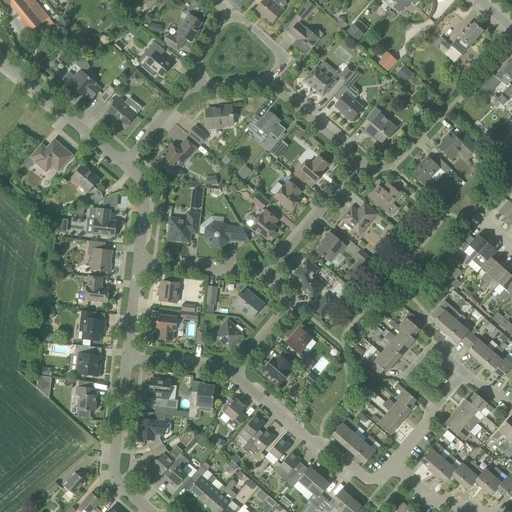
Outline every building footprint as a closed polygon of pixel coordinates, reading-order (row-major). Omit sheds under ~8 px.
[(4,0),(29,34),(39,26),(49,18),(34,0),(4,0)] [(144,0),(143,2),(150,9),(159,0),(144,0)] [(260,0),(262,2),(255,11),(261,16),(262,14),(273,23),(283,10),(271,0),(260,0)] [(315,7),(309,1),(297,15),(303,20),(315,7)] [(393,8),(399,13),(404,7),(400,3),(398,2),(393,8)] [(169,34),(165,41),(178,50),(186,38),(192,42),(197,34),(195,33),(202,23),(189,15),(178,33),(175,38),(169,34)] [(39,26),(45,33),(54,25),(49,18),(39,26)] [(150,22),(148,30),(154,32),(156,24),(150,22)] [(293,29),(289,33),(291,34),(294,37),(297,40),(294,44),(298,48),(306,54),(311,48),(319,39),(319,38),(313,33),(312,33),(311,32),(307,29),(306,30),(298,23),(293,29)] [(470,28),(467,26),(453,43),(458,48),(464,41),(470,46),(483,31),(474,24),(470,28)] [(346,32),(358,42),(365,35),(353,25),(346,32)] [(455,63),(462,55),(441,37),(434,44),(455,63)] [(120,53),(124,47),(117,41),(113,47),(120,53)] [(153,76),(156,72),(162,77),(172,66),(161,56),(165,51),(154,42),(145,52),(151,57),(143,67),(153,76)] [(387,72),(397,62),(387,53),(378,63),(387,72)] [(83,57),(76,63),(82,70),(89,64),(83,57)] [(504,68),(495,77),(507,87),(511,80),(511,61),(505,69),(504,68)] [(323,96),(335,82),(317,66),(305,81),(323,96)] [(339,77),(345,82),(347,80),(355,72),(354,72),(349,67),(348,66),(340,75),(338,77),(339,77)] [(404,66),(397,74),(406,82),(413,73),(404,66)] [(69,73),(63,79),(85,98),(86,96),(91,100),(101,89),(95,84),(96,83),(80,70),(74,77),(69,73)] [(135,73),(129,80),(133,83),(139,83),(142,79),(135,73)] [(481,96),(494,81),(488,76),(475,91),(481,96)] [(336,94),(334,96),(339,101),(334,106),(347,116),(347,118),(349,120),(351,120),(352,121),(358,115),(362,114),(361,106),(354,101),(359,95),(359,91),(355,87),(353,85),(347,80),(345,82),(336,93),(336,94)] [(112,96),(116,91),(110,85),(106,90),(112,96)] [(511,86),(511,85),(497,101),(498,102),(503,106),(508,100),(511,96),(511,97),(511,86)] [(125,103),(119,98),(105,115),(111,120),(113,118),(125,128),(130,121),(131,122),(133,118),(136,115),(124,105),(125,103)] [(206,110),(207,129),(224,128),(224,125),(233,125),(232,106),(220,107),(220,109),(206,110)] [(397,129),(379,114),(381,112),(376,107),(366,119),(371,123),(364,131),(370,136),(372,134),(382,143),(388,137),(389,139),(397,129)] [(254,118),(247,126),(256,134),(260,129),(268,136),(274,128),(279,123),(281,121),(278,118),(270,112),(269,111),(265,115),(262,119),(261,120),(256,116),(254,118)] [(200,144),(207,137),(195,126),(188,134),(200,144)] [(463,134),(458,139),(451,132),(443,141),(444,143),(439,148),(451,160),(460,151),(467,158),(476,147),(463,134)] [(42,143),(30,158),(35,162),(35,163),(44,170),(49,164),(52,167),(58,172),(73,155),(63,147),(62,149),(59,146),(60,145),(58,143),(54,140),(47,148),(42,143)] [(163,155),(161,153),(155,161),(172,175),(180,181),(185,174),(178,168),(186,159),(187,159),(196,149),(186,140),(177,150),(172,145),(163,155)] [(280,141),(271,152),(276,157),(285,146),(280,141)] [(455,163),(462,154),(459,152),(452,160),(455,163)] [(318,156),(313,162),(310,160),(306,165),(303,163),(294,175),(304,183),(309,178),(315,183),(324,172),(323,171),(328,165),(318,156)] [(438,157),(434,162),(428,156),(422,162),(424,163),(413,174),(425,186),(431,187),(434,184),(432,178),(431,177),(440,168),(446,174),(451,169),(438,157)] [(476,156),(472,161),(477,165),(481,161),(476,156)] [(83,165),(72,178),(88,192),(99,179),(83,165)] [(241,170),(237,174),(244,180),(252,171),(247,167),(243,171),(241,170)] [(215,181),(207,182),(208,187),(218,185),(216,176),(214,176),(215,181)] [(284,186),(274,197),(291,211),(300,200),(297,197),(302,192),(289,181),(284,186)] [(386,212),(392,204),(400,194),(387,183),(382,189),(380,187),(377,191),(376,189),(369,197),(386,212)] [(90,197),(92,203),(104,199),(101,192),(98,190),(94,195),(90,197)] [(258,194),(252,201),(262,210),(268,203),(258,194)] [(502,220),(505,223),(511,215),(511,203),(509,201),(499,212),(504,217),(502,220)] [(377,214),(364,203),(366,205),(359,213),(352,207),(341,220),(359,235),(377,214)] [(83,217),(84,208),(72,213),(72,215),(83,217)] [(94,220),(92,234),(93,234),(100,235),(100,236),(106,237),(107,236),(115,237),(117,221),(109,220),(110,211),(111,210),(97,209),(96,209),(95,218),(94,218),(94,220)] [(250,228),(257,233),(258,235),(260,233),(267,239),(270,236),(271,237),(275,232),(274,231),(277,228),(274,225),(278,220),(264,209),(256,219),(252,216),(249,216),(246,219),(246,223),(251,226),(250,228)] [(184,220),(170,218),(169,225),(168,225),(167,233),(168,233),(168,240),(176,241),(176,242),(177,242),(177,241),(181,242),(181,243),(181,242),(190,243),(191,233),(199,234),(200,228),(200,226),(201,214),(188,212),(187,219),(187,220),(184,220)] [(214,223),(207,228),(206,238),(211,245),(221,246),(228,241),(228,238),(231,240),(250,242),(242,228),(224,226),(223,224),(214,223)] [(325,241),(322,244),(317,251),(328,260),(331,263),(346,246),(330,233),(324,240),(325,241)] [(467,238),(459,247),(464,252),(466,249),(469,246),(475,250),(469,257),(464,263),(467,266),(468,265),(473,260),(491,239),(487,236),(484,240),(479,235),(477,237),(474,240),(469,235),(467,238)] [(482,268),(481,268),(487,262),(491,257),(497,251),(492,246),(495,242),(491,239),(473,260),(482,268)] [(361,240),(358,245),(363,249),(367,245),(361,240)] [(106,243),(90,241),(88,255),(93,256),(91,270),(111,272),(112,264),(111,264),(112,251),(105,250),(106,243)] [(355,257),(358,260),(351,269),(359,275),(367,267),(373,259),(361,249),(355,257)] [(481,279),(485,282),(503,262),(499,259),(496,262),(491,257),(487,262),(481,268),(487,273),(481,279)] [(302,289),(313,299),(323,287),(315,280),(313,276),(318,270),(307,260),(295,273),(302,289)] [(483,285),(480,288),(484,291),(486,288),(489,286),(494,280),(499,284),(509,273),(506,271),(504,268),(507,265),(503,262),(485,282),(483,285)] [(505,289),(499,295),(496,299),(500,302),(503,298),(511,288),(511,275),(509,273),(499,284),(505,289)] [(101,288),(102,278),(89,276),(87,286),(85,300),(107,303),(109,289),(101,288)] [(451,285),(456,289),(462,283),(456,279),(451,285)] [(179,283),(167,282),(162,281),(160,301),(177,303),(179,283)] [(217,287),(208,286),(206,304),(215,305),(217,287)] [(511,288),(503,298),(507,301),(511,295),(511,288)] [(467,289),(463,293),(468,297),(472,293),(467,289)] [(240,311),(241,310),(252,319),(264,304),(247,290),(242,296),(240,293),(236,297),(238,299),(232,305),(240,311)] [(311,310),(321,319),(336,302),(326,293),(311,310)] [(458,311),(445,300),(431,316),(436,320),(433,322),(442,330),(453,317),(458,311)] [(194,312),(195,305),(183,304),(182,311),(194,312)] [(80,329),(80,331),(84,331),(83,339),(100,341),(101,333),(101,330),(104,330),(105,320),(93,319),(94,312),(95,313),(95,312),(94,312),(82,311),(82,318),(80,329)] [(194,312),(182,311),(181,311),(181,319),(197,321),(198,313),(194,312)] [(492,318),(498,323),(503,317),(498,312),(492,318)] [(401,327),(413,338),(420,330),(417,327),(421,322),(412,314),(408,319),(401,327)] [(156,329),(159,329),(161,329),(160,340),(172,341),(173,330),(176,331),(177,317),(158,315),(156,329)] [(466,318),(463,315),(457,321),(453,317),(442,330),(450,337),(461,324),(466,318)] [(503,317),(498,323),(503,327),(508,321),(503,317)] [(391,319),(388,322),(389,324),(393,327),(399,333),(397,335),(396,336),(396,337),(395,337),(408,348),(414,341),(415,340),(413,338),(401,327),(400,327),(396,324),(393,321),(391,319)] [(223,330),(217,337),(230,348),(241,335),(233,328),(235,326),(227,320),(221,328),(223,330)] [(450,337),(453,339),(458,344),(461,341),(465,345),(474,336),(469,331),(461,324),(450,337)] [(299,354),(306,346),(312,338),(299,327),(292,337),(294,338),(288,344),(299,354)] [(196,344),(205,345),(206,330),(198,329),(196,344)] [(389,332),(382,340),(401,356),(408,348),(395,337),(389,332)] [(52,334),(44,333),(43,341),(51,342),(52,334)] [(474,336),(465,345),(470,349),(468,352),(476,359),(487,347),(478,340),(474,336)] [(385,349),(381,354),(394,365),(401,356),(382,340),(379,344),(385,349)] [(94,347),(76,345),(75,354),(79,354),(77,373),(99,376),(101,356),(93,355),(94,347)] [(487,347),(476,359),(484,366),(500,348),(497,345),(491,351),(487,347)] [(359,359),(364,353),(357,346),(351,352),(359,359)] [(500,348),(484,366),(493,374),(494,371),(503,361),(498,357),(504,351),(500,348)] [(394,365),(381,354),(377,350),(367,361),(372,365),(370,367),(380,375),(384,370),(387,373),(394,365)] [(305,354),(299,362),(310,371),(316,363),(305,354)] [(277,360),(274,358),(272,360),(264,369),(271,374),(270,376),(274,379),(275,378),(281,383),(294,367),(281,355),(277,360)] [(510,380),(511,377),(511,364),(505,358),(503,361),(494,371),(503,378),(505,376),(510,380)] [(305,379),(313,386),(318,379),(310,373),(305,379)] [(52,377),(38,376),(37,388),(47,397),(50,397),(52,377)] [(189,412),(177,411),(178,400),(169,399),(171,380),(151,378),(150,385),(147,387),(149,390),(148,397),(161,399),(159,414),(166,415),(168,415),(171,415),(172,415),(188,417),(189,412)] [(195,416),(199,410),(200,406),(212,408),(215,386),(199,384),(198,392),(191,392),(189,412),(188,417),(194,418),(194,416),(195,416)] [(395,388),(401,393),(397,397),(409,408),(416,400),(398,384),(395,388)] [(77,391),(77,394),(80,395),(78,410),(77,416),(91,417),(91,411),(95,411),(96,401),(96,399),(96,397),(96,396),(95,396),(95,389),(78,387),(77,391)] [(481,412),(485,408),(491,413),(494,409),(475,393),(468,401),(481,412)] [(389,399),(386,403),(404,419),(412,410),(409,408),(397,397),(399,400),(395,404),(389,399)] [(232,403),(224,412),(225,413),(231,418),(227,422),(236,429),(245,419),(247,417),(241,413),(246,407),(236,398),(234,401),(232,403)] [(459,408),(477,424),(480,421),(474,415),(478,411),(480,413),(481,412),(468,401),(466,399),(459,408)] [(404,419),(386,403),(383,406),(389,411),(385,416),(397,427),(404,419)] [(470,432),(474,427),(477,424),(459,408),(452,416),(464,427),(470,432)] [(143,419),(140,439),(148,440),(148,445),(151,451),(163,444),(160,439),(161,435),(164,435),(165,423),(166,415),(159,414),(155,413),(154,413),(153,420),(150,420),(144,419),(143,419)] [(256,415),(239,435),(248,442),(243,447),(247,451),(249,450),(252,446),(254,444),(255,442),(251,439),(265,423),(256,415)] [(371,419),(390,435),(397,427),(385,416),(381,421),(374,416),(371,419)] [(460,431),(464,427),(452,416),(444,424),(463,440),(466,437),(460,431)] [(348,417),(338,428),(332,436),(340,443),(356,425),(348,417)] [(511,420),(509,418),(493,437),(496,440),(502,434),(506,438),(511,431),(511,420)] [(356,425),(340,443),(347,449),(348,450),(359,438),(354,433),(359,428),(356,425)] [(252,446),(249,450),(254,454),(256,452),(258,453),(261,450),(263,452),(275,437),(266,430),(255,442),(254,444),(252,446)] [(443,435),(451,441),(455,436),(447,430),(443,435)] [(225,439),(218,436),(215,445),(223,448),(225,439)] [(348,450),(357,457),(372,439),(369,436),(364,442),(359,438),(348,450)] [(282,438),(270,452),(278,460),(291,445),(282,438)] [(372,439),(357,457),(365,464),(376,452),(370,447),(375,441),(372,439)] [(445,450),(440,445),(437,442),(420,461),(429,468),(440,456),(445,450)] [(155,461),(151,466),(162,475),(164,474),(170,466),(179,456),(172,450),(170,452),(167,450),(164,444),(163,444),(151,451),(156,460),(155,461)] [(280,466),(288,474),(284,479),(288,483),(296,473),(292,470),(301,460),(292,452),(281,465),(280,466)] [(179,456),(170,466),(175,470),(167,480),(170,483),(172,486),(174,485),(176,487),(181,481),(185,485),(190,478),(197,471),(188,463),(190,462),(181,454),(179,456)] [(437,475),(453,457),(450,454),(444,460),(440,456),(429,468),(437,475)] [(236,464),(241,459),(237,455),(232,460),(236,464)] [(451,476),(456,470),(451,466),(457,460),(453,457),(437,475),(445,483),(451,476)] [(466,458),(456,470),(451,476),(460,483),(476,464),(472,461),(471,463),(466,458)] [(234,471),(238,466),(236,464),(232,460),(228,465),(234,471)] [(470,487),(475,482),(484,471),(476,464),(460,483),(468,490),(470,487)] [(189,490),(199,499),(211,484),(217,478),(212,475),(207,481),(202,476),(207,470),(201,465),(197,471),(190,478),(196,483),(189,490)] [(307,490),(320,476),(310,467),(301,477),(296,473),(288,483),(293,487),(298,481),(307,490)] [(490,473),(486,469),(475,482),(483,489),(499,470),(495,467),(490,473)] [(497,490),(508,477),(507,477),(501,483),(497,479),(502,473),(499,470),(483,489),(491,496),(497,490)] [(86,481),(76,473),(62,489),(66,493),(69,490),(74,495),(86,481)] [(262,476),(258,480),(263,484),(266,480),(262,476)] [(317,508),(325,498),(321,495),(330,484),(320,476),(307,490),(313,495),(308,500),(317,508)] [(511,481),(508,477),(497,490),(505,497),(507,494),(511,498),(511,497),(511,481)] [(214,511),(221,511),(227,506),(236,494),(231,490),(236,483),(233,479),(226,487),(209,507),(214,511)] [(256,484),(251,480),(245,486),(251,491),(256,484)] [(46,489),(49,492),(50,494),(59,486),(56,482),(46,489)] [(211,484),(199,499),(209,507),(226,487),(223,485),(218,490),(211,484)] [(256,496),(263,502),(268,496),(261,490),(256,496)] [(325,498),(317,508),(322,511),(325,509),(329,511),(334,506),(340,511),(351,498),(342,490),(330,503),(325,498)] [(86,511),(91,511),(101,501),(92,493),(78,509),(81,511),(82,511),(84,510),(86,511)] [(284,496),(281,500),(287,506),(290,502),(284,496)] [(351,498),(340,511),(356,511),(361,507),(351,498)] [(235,510),(238,505),(231,501),(228,505),(235,510)] [(402,502),(396,511),(397,511),(404,511),(409,507),(402,502)]
